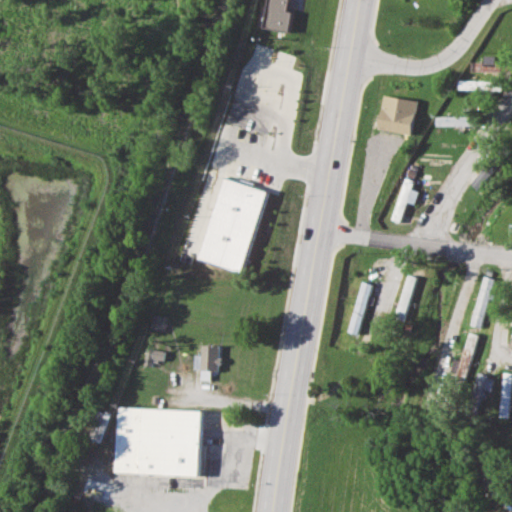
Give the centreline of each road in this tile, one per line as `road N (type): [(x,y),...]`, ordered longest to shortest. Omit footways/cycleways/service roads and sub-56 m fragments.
road 1 (secondary): [(273,511),(360,0)]
road 2 (residential): [(320,230),(511,251)]
